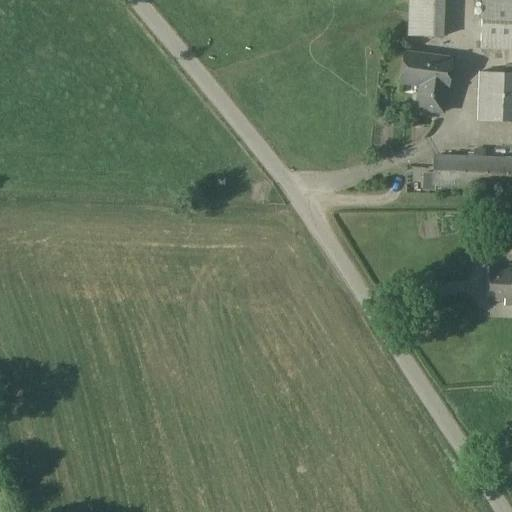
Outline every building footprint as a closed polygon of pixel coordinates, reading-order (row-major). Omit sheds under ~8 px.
[(511,0),(480,0),(479,49),(511,50),(511,0)] [(442,23),(407,22),(407,36),(442,37),(442,23)] [(444,88),(445,88),(449,59),(404,53),(400,83),(419,85),(416,108),(441,112),(444,88)] [(511,73),(477,72),(475,121),(511,122),(511,73)] [(511,156),(431,154),(431,174),(430,188),(432,188),(511,190),(511,156)] [(420,174),(419,192),(432,192),(432,188),(430,188),(431,174),(420,174)] [(511,230),(494,230),(494,248),(511,248),(511,230)] [(487,301),(511,301),(511,267),(489,267),(487,301)]
